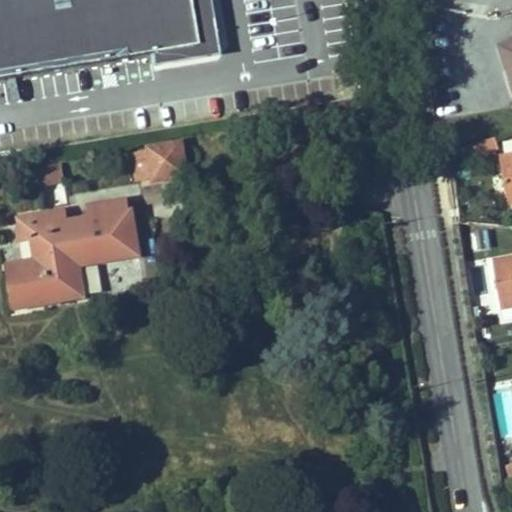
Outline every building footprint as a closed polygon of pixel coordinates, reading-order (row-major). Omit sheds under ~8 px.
[(223,55),(212,0),(0,0),(0,81),(138,62),(223,55)] [(511,37),(495,43),(511,90),(511,37)] [(474,159),(499,149),(495,139),(471,148),(474,159)] [(186,175),(181,143),(149,149),(150,151),(134,154),(138,177),(153,174),(155,180),(186,175)] [(511,151),(500,154),(509,205),(511,204),(511,151)] [(63,182),(61,165),(39,169),(41,186),(63,182)] [(138,255),(131,214),(130,214),(128,201),(84,209),(86,220),(67,223),(51,226),(49,214),(30,218),(32,229),(20,231),(22,240),(33,239),(37,262),(39,275),(13,280),(18,309),(83,298),(78,265),(138,255)] [(67,223),(64,212),(49,214),(51,226),(67,223)] [(32,229),(30,218),(18,220),(20,231),(32,229)] [(511,253),(492,257),(501,309),(511,307),(511,253)] [(39,275),(37,262),(10,266),(13,280),(39,275)]
